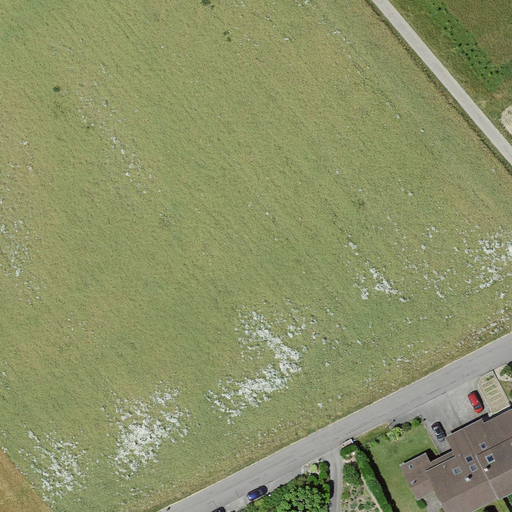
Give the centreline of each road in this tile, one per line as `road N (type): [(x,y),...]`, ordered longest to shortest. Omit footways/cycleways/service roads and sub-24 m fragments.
road 1 (residential): [(511,341),(181,511)]
road 2 (track): [(511,155),(383,0)]
